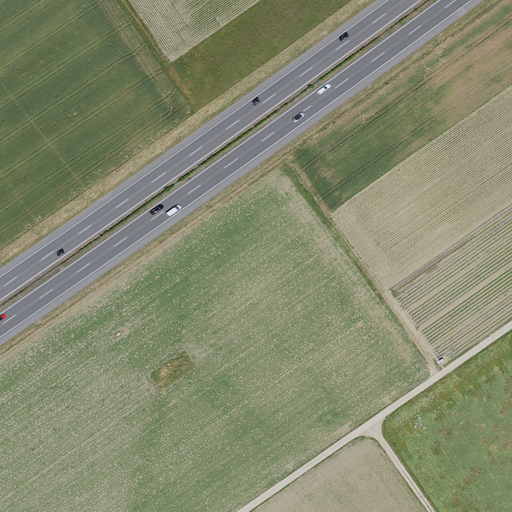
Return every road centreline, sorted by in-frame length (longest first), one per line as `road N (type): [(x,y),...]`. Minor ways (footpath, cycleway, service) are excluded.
road 1 (motorway): [(0,326),(455,0)]
road 2 (motorway): [(404,0),(0,288)]
road 3 (track): [(370,424),(511,325)]
road 4 (track): [(244,511),(370,424)]
